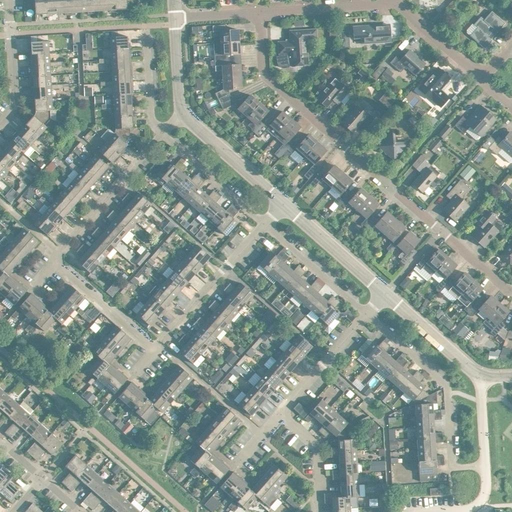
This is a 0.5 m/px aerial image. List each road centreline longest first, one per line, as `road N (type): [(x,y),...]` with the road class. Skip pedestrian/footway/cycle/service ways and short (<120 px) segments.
road 1 (residential): [(260,9),(264,73),(511,287)]
road 2 (residential): [(484,464),(453,463),(447,383),(367,312)]
road 3 (residential): [(54,261),(166,133)]
road 4 (residential): [(153,348),(264,220)]
road 5 (unclassified): [(385,291),(280,201)]
road 6 (residential): [(367,312),(264,220)]
road 7 (unclassified): [(280,201),(182,112)]
road 8 (residential): [(153,348),(54,261)]
road 9 (residential): [(391,0),(260,9)]
road 10 (residential): [(281,411),(367,312)]
road 11 (residential): [(264,220),(166,133)]
road 12 (unclassified): [(482,375),(385,291)]
road 13 (residential): [(0,122),(15,104),(10,0)]
